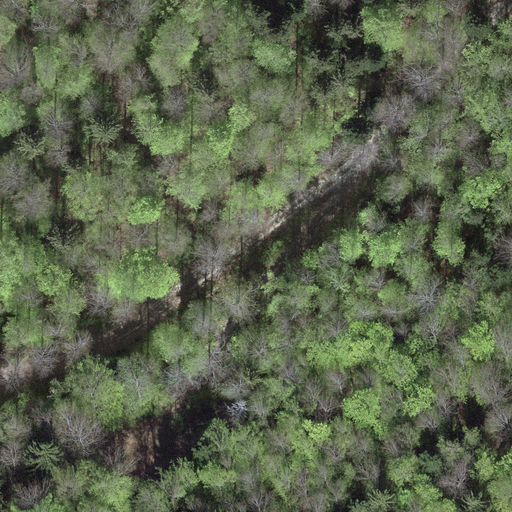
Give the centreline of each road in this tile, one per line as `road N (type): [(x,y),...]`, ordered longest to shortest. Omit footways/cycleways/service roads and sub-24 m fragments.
road 1 (track): [(0,381),(122,335),(308,199),(511,0)]
road 2 (track): [(37,511),(132,463),(326,213),(360,156)]
road 3 (track): [(132,463),(156,472),(246,394),(511,280)]
